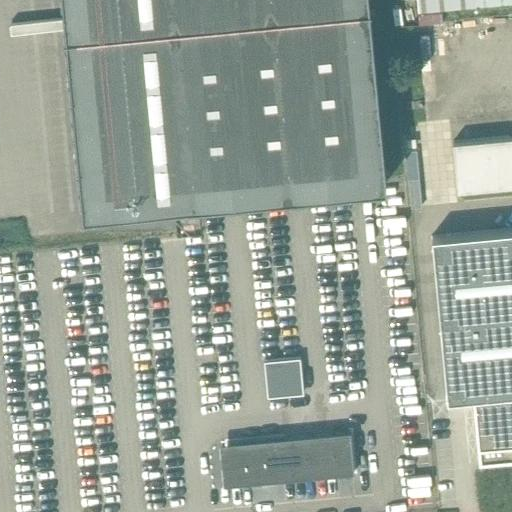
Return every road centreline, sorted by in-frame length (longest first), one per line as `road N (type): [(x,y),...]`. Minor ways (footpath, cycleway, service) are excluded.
road 1 (unknown): [(467,511),(433,248),(448,221),(511,211)]
road 2 (unknown): [(206,511),(201,461),(210,433),(348,413),(372,423),(381,511)]
